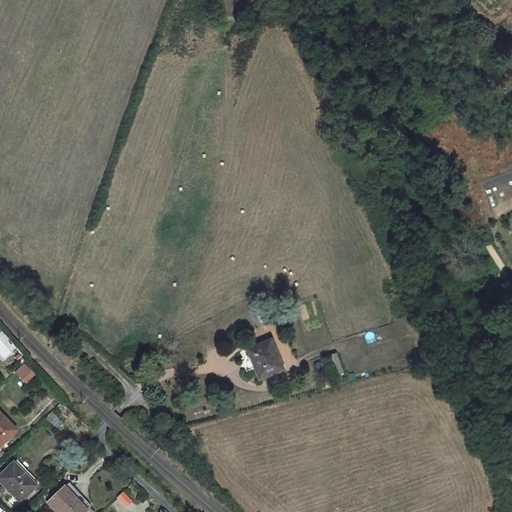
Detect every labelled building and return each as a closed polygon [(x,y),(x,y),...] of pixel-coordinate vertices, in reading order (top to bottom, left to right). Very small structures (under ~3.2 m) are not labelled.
[(283,368),(271,339),(247,348),(250,354),(255,367),(260,378),(283,368)] [(335,375),(343,372),(336,353),(329,355),(335,375)] [(255,367),(250,354),(241,358),(247,371),(255,367)] [(21,377),(27,382),(34,375),(29,369),(21,377)] [(0,414),(0,446),(16,431),(0,414)] [(36,487),(14,464),(0,477),(0,481),(13,495),(7,501),(14,508),(36,487)] [(48,504),(55,511),(56,511),(58,510),(59,511),(90,511),(88,509),(74,495),(77,492),(69,483),(48,504)] [(91,507),(77,492),(74,495),(88,509),(91,507)] [(123,493),(118,498),(127,507),(132,502),(123,493)]
